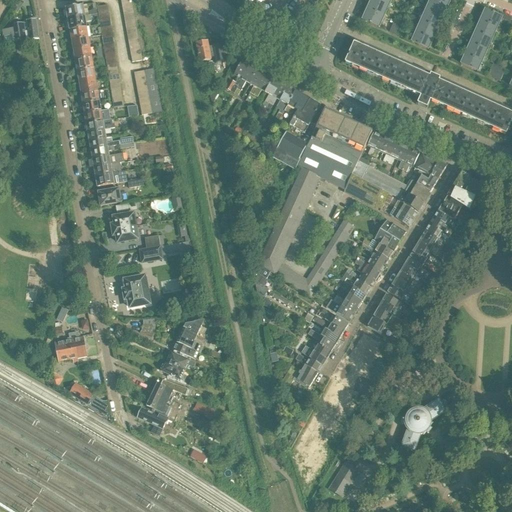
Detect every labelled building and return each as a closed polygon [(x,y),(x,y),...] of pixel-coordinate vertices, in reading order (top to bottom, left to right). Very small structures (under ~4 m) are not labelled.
[(375,0),(371,0),(367,9),(384,17),(385,13),(387,14),(389,11),(387,10),(389,6),(375,0)] [(428,6),(426,10),(443,17),(448,6),(433,0),(430,0),(430,3),(428,2),(426,5),(428,6)] [(68,16),(68,20),(85,17),(83,6),(66,8),(67,10),(65,10),(66,16),(68,16)] [(384,17),(367,9),(362,20),(370,24),(371,25),(372,25),(379,28),(384,17)] [(423,18),(421,21),(438,28),(443,17),(426,10),(424,15),(422,14),(421,17),(423,18)] [(485,10),(481,21),(497,28),(501,19),(502,17),(495,14),(493,13),(485,10)] [(91,16),(85,17),(68,20),(69,23),(67,23),(68,29),(70,29),(70,30),(70,31),(86,28),(86,23),(92,22),(91,17),(91,16)] [(3,30),(2,31),(3,37),(4,37),(5,44),(27,41),(27,40),(29,40),(29,41),(39,39),(36,19),(26,21),(27,23),(10,25),(11,29),(3,30)] [(407,26),(400,23),(395,20),(389,32),(401,38),(407,26)] [(417,30),(416,32),(433,39),(438,28),(421,21),(419,27),(417,26),(415,29),(417,30)] [(481,21),(476,32),(492,39),(494,35),(496,36),(497,33),(495,32),(497,28),(481,21)] [(71,37),(72,41),(88,38),(86,28),(70,31),(69,32),(70,36),(71,37)] [(433,39),(416,32),(412,42),(428,50),(433,39)] [(476,32),(471,43),(487,50),(488,47),(490,48),(492,45),(490,44),(492,39),(476,32)] [(74,50),(74,51),(90,48),(88,38),(72,41),(73,44),(72,46),(72,49),(74,50)] [(208,41),(196,44),(197,50),(200,62),(211,60),(211,59),(214,58),(215,63),(226,61),(225,54),(223,44),(215,46),(212,46),(213,48),(209,48),(209,47),(208,41)] [(431,101),(435,103),(506,135),(511,122),(511,111),(506,109),(505,111),(364,48),(365,46),(355,41),(354,44),(345,63),(346,64),(346,63),(421,97),(417,104),(427,109),(431,101)] [(471,43),(466,54),(482,61),(483,59),(485,60),(487,57),(485,56),(487,50),(471,43)] [(96,47),(97,58),(105,57),(105,55),(104,50),(103,46),(101,46),(96,47)] [(75,57),(76,62),(92,59),(90,48),(74,51),(74,52),(73,53),(74,56),(75,57)] [(482,61),(466,54),(461,64),(477,72),(482,61)] [(99,67),(104,67),(106,66),(106,65),(106,60),(105,57),(97,58),(99,67)] [(77,70),(77,71),(93,68),(92,59),(76,62),(76,65),(75,66),(76,69),(77,70)] [(231,93),(234,94),(250,66),(242,61),(234,75),(238,78),(235,83),(229,80),(224,88),(231,93)] [(488,76),(494,79),(500,82),(505,70),(493,65),(488,76)] [(246,82),(250,85),(258,71),(250,66),(234,94),(238,96),(246,82)] [(79,81),(79,82),(95,79),(93,68),(77,71),(78,75),(77,76),(78,80),(79,81)] [(148,93),(149,98),(150,103),(160,101),(157,85),(156,86),(155,78),(153,70),(151,71),(151,70),(145,72),(145,76),(146,82),(147,87),(148,93)] [(250,103),(252,98),(266,75),(258,71),(250,85),(254,87),(246,101),(250,103)] [(261,91),(265,94),(273,79),(266,75),(252,98),(256,100),(261,91)] [(81,90),(81,94),(97,91),(95,79),(79,82),(80,85),(79,86),(79,89),(81,90)] [(261,109),(265,111),(268,106),(281,83),(273,79),(265,94),(269,95),(264,104),(261,109)] [(276,100),(280,102),(288,88),(281,83),(268,106),(265,111),(269,114),(272,108),(276,100)] [(280,120),(283,113),(295,92),(288,88),(280,102),(276,108),(280,111),(276,117),(275,120),(278,122),(280,120)] [(83,103),(83,104),(99,101),(97,91),(81,94),(82,98),(81,99),(82,102),(83,103)] [(293,112),(296,113),(298,111),(302,114),(310,100),(297,93),(297,92),(296,92),(295,92),(283,113),(284,113),(285,111),(290,114),(293,112)] [(298,111),(296,113),(289,125),(300,131),(300,132),(300,131),(304,134),(321,106),(319,105),(310,100),(302,114),(298,111)] [(84,111),(85,114),(101,112),(99,101),(83,104),(83,105),(82,106),(83,110),(84,111)] [(163,112),(160,101),(150,103),(151,109),(141,111),(142,116),(152,114),(163,112)] [(137,106),(128,107),(129,117),(139,116),(137,106)] [(299,168),(314,176),(341,118),(326,111),(325,110),(308,145),(298,168),(299,168)] [(86,124),(86,125),(103,122),(101,112),(85,114),(85,118),(84,119),(85,123),(86,124)] [(320,179),(328,183),(356,125),(341,118),(314,176),(320,179)] [(87,130),(88,134),(94,133),(93,131),(98,130),(98,131),(110,129),(114,128),(114,125),(109,126),(104,127),(103,122),(86,125),(86,126),(86,129),(87,130)] [(358,163),(360,158),(372,132),(371,132),(366,130),(356,125),(328,183),(338,188),(345,191),(352,176),(358,163)] [(237,127),(234,134),(239,137),(243,131),(237,127)] [(89,141),(89,142),(106,139),(105,134),(111,133),(110,129),(98,131),(98,130),(93,131),(94,133),(88,134),(88,137),(88,141),(89,141)] [(272,158),(295,171),(308,145),(286,133),(272,158)] [(368,155),(372,157),(381,136),(374,133),(367,147),(371,148),(368,155)] [(254,134),(249,142),(255,145),(259,137),(254,134)] [(379,152),(382,154),(389,139),(381,136),(372,157),(376,159),(379,152)] [(261,137),(256,146),(263,151),(269,141),(261,137)] [(90,147),(91,151),(96,150),(96,149),(101,148),(101,149),(113,147),(117,146),(119,146),(120,146),(134,143),(133,138),(121,140),(119,142),(113,143),(112,143),(112,138),(106,139),(89,142),(90,143),(89,143),(89,147),(90,147)] [(383,162),(387,164),(396,143),(389,139),(382,154),(386,155),(383,162)] [(394,159),(398,160),(404,146),(396,143),(387,164),(391,165),(394,159)] [(398,169),(402,170),(411,150),(404,146),(398,160),(401,162),(398,169)] [(92,159),(109,156),(108,151),(114,150),(113,147),(101,149),(101,148),(96,149),(96,150),(91,151),(92,154),(91,155),(91,158),(92,159)] [(411,150),(402,170),(407,173),(409,166),(414,168),(420,154),(411,150)] [(93,165),(94,169),(100,168),(99,166),(104,165),(105,166),(120,163),(124,163),(123,154),(109,156),(92,159),(93,160),(92,161),(92,164),(93,165)] [(423,173),(430,159),(422,155),(415,169),(419,171),(417,175),(421,177),(423,173)] [(254,164),(261,168),(264,163),(257,158),(254,164)] [(358,163),(367,167),(369,162),(360,158),(358,163)] [(429,180),(438,163),(430,159),(423,173),(427,175),(425,179),(429,180)] [(95,176),(96,177),(112,175),(112,174),(122,172),(120,163),(105,166),(104,165),(99,166),(100,168),(94,169),(95,171),(94,172),(94,176),(95,176)] [(399,200),(398,202),(408,208),(417,214),(419,212),(421,211),(422,209),(422,207),(431,193),(418,185),(410,180),(406,187),(401,185),(396,182),(392,180),(387,177),(382,175),(378,173),(373,170),(369,168),(367,167),(358,163),(352,176),(389,195),(393,197),(399,200)] [(418,185),(431,193),(446,169),(445,166),(444,165),(440,163),(439,163),(438,163),(429,180),(425,179),(422,177),(418,185)] [(299,168),(256,263),(264,268),(271,273),(310,298),(352,232),(342,226),(306,281),(280,264),(320,179),(314,176),(299,168)] [(122,172),(112,174),(112,175),(96,177),(96,181),(95,182),(96,186),(97,186),(97,188),(127,182),(125,171),(122,172)] [(462,173),(438,212),(458,225),(458,224),(453,221),(463,207),(471,212),(476,201),(481,203),(483,189),(482,189),(483,185),(474,181),(474,182),(469,180),(471,177),(462,173)] [(243,179),(244,183),(246,186),(250,186),(253,183),(253,178),(250,175),(246,176),(243,179)] [(374,205),(382,209),(385,203),(389,195),(352,176),(345,191),(374,206),(374,205)] [(128,183),(129,189),(144,186),(143,180),(128,183)] [(98,193),(101,207),(121,203),(119,189),(98,193)] [(389,195),(385,203),(390,205),(393,197),(389,195)] [(400,212),(399,212),(413,221),(417,214),(408,208),(398,202),(394,208),(400,212)] [(394,209),(390,216),(409,228),(413,221),(399,212),(394,209)] [(464,216),(470,220),(474,214),(468,210),(464,216)] [(438,212),(433,219),(453,232),(456,233),(457,232),(454,230),(458,225),(438,212)] [(112,225),(113,231),(136,227),(134,214),(113,218),(115,225),(112,225)] [(433,219),(429,226),(449,238),(453,232),(433,219)] [(374,242),(379,245),(393,253),(406,233),(387,221),(375,241),(374,242)] [(449,238),(429,226),(425,232),(444,244),(450,248),(453,249),(455,246),(447,241),(449,238)] [(136,227),(113,231),(113,236),(116,236),(118,243),(138,240),(136,227)] [(425,232),(421,239),(440,250),(444,244),(425,232)] [(145,239),(147,250),(160,247),(159,236),(145,239)] [(421,239),(417,246),(436,258),(440,250),(421,239)] [(368,247),(389,260),(393,253),(379,245),(374,242),(375,241),(372,240),(370,244),(368,247)] [(160,247),(162,257),(181,254),(183,262),(192,261),(189,243),(160,247)] [(389,260),(368,247),(363,245),(362,246),(367,250),(373,254),(371,258),(385,266),(389,260)] [(417,246),(412,253),(432,264),(436,258),(417,246)] [(160,247),(147,250),(140,251),(142,264),(162,260),(162,257),(160,247)] [(412,253),(408,259),(422,268),(423,267),(422,267),(424,264),(430,267),(428,270),(437,275),(440,270),(440,269),(437,268),(432,264),(412,253)] [(357,259),(380,274),(385,266),(371,258),(369,262),(359,256),(357,259)] [(357,271),(361,274),(375,282),(380,274),(357,259),(355,263),(360,267),(357,271)] [(408,259),(405,265),(432,283),(435,279),(429,275),(421,270),(422,268),(408,259)] [(264,268),(256,263),(255,262),(251,263),(253,272),(267,280),(271,273),(264,268)] [(405,265),(400,272),(414,280),(416,277),(424,282),(428,285),(427,287),(429,288),(432,283),(405,265)] [(348,270),(345,274),(371,289),(375,282),(361,274),(359,278),(355,275),(348,270)] [(253,272),(255,282),(263,287),(267,280),(253,272)] [(400,272),(396,279),(417,292),(422,295),(423,293),(418,290),(421,285),(414,280),(400,272)] [(355,283),(353,287),(367,296),(371,289),(345,274),(343,277),(347,279),(351,282),(352,281),(355,283)] [(150,304),(145,277),(125,281),(126,290),(123,290),(125,300),(128,299),(130,308),(150,304)] [(396,279),(392,286),(406,294),(409,296),(413,299),(417,292),(396,279)] [(255,282),(257,294),(264,297),(268,290),(263,287),(255,282)] [(346,283),(342,290),(362,303),(367,296),(353,287),(346,283)] [(392,286),(387,293),(401,301),(405,303),(409,296),(406,294),(392,286)] [(342,290),(337,296),(358,309),(362,303),(342,290)] [(269,296),(293,309),(294,306),(289,303),(290,302),(272,292),(269,296)] [(386,294),(382,302),(401,312),(409,317),(411,313),(405,309),(406,307),(386,294)] [(337,296),(333,303),(354,316),(358,309),(337,296)] [(263,305),(268,309),(272,303),(265,298),(263,301),(265,302),(263,305)] [(331,301),(326,308),(331,311),(350,323),(354,316),(333,303),(331,301)] [(382,302),(378,308),(397,319),(401,312),(382,302)] [(274,315),(261,307),(261,309),(264,322),(268,325),(274,315)] [(406,325),(397,319),(378,308),(367,328),(380,336),(386,325),(395,331),(400,334),(406,325)] [(325,320),(324,320),(328,323),(344,332),(349,325),(336,317),(329,313),(327,317),(325,320)] [(314,323),(317,324),(323,328),(326,323),(320,319),(317,318),(314,323)] [(143,320),(143,327),(140,333),(151,339),(154,333),(155,327),(155,319),(143,320)] [(184,329),(180,336),(203,347),(208,349),(213,351),(216,344),(211,342),(210,345),(197,340),(195,339),(196,336),(201,326),(196,323),(186,325),(184,329)] [(328,328),(327,331),(340,339),(344,332),(328,323),(326,327),(328,328)] [(311,330),(311,331),(318,335),(321,329),(316,326),(316,327),(314,326),(311,330)] [(62,327),(56,328),(54,328),(56,335),(63,334),(62,327)] [(325,330),(321,337),(335,346),(340,339),(327,331),(325,330)] [(318,335),(311,331),(308,335),(315,340),(318,335)] [(67,341),(66,342),(68,351),(76,350),(78,359),(87,357),(83,338),(79,339),(78,333),(69,335),(70,339),(67,339),(67,341)] [(320,342),(318,345),(331,353),(335,346),(321,337),(318,335),(315,340),(320,342)] [(180,336),(177,343),(194,352),(198,353),(200,354),(203,347),(180,336)] [(389,344),(392,346),(393,347),(398,339),(394,336),(389,344)] [(68,351),(66,342),(55,344),(56,350),(54,350),(55,355),(57,354),(59,363),(73,360),(74,362),(77,361),(76,359),(78,359),(76,350),(68,351)] [(173,353),(173,354),(176,355),(191,362),(193,359),(194,360),(198,353),(194,352),(177,343),(173,351),(174,351),(173,353)] [(311,350),(312,351),(327,360),(331,353),(318,345),(315,343),(311,350)] [(269,346),(273,363),(278,361),(276,353),(275,349),(269,346)] [(308,355),(311,356),(309,359),(322,367),(327,360),(312,351),(311,350),(308,355)] [(212,351),(210,355),(220,360),(219,355),(219,354),(212,351)] [(168,357),(167,360),(168,362),(167,363),(177,367),(176,367),(185,371),(187,366),(193,369),(196,364),(191,362),(176,355),(173,354),(172,353),(170,357),(168,357)] [(296,360),(305,366),(318,374),(322,367),(309,359),(308,362),(303,359),(304,358),(299,355),(296,360)] [(164,366),(163,369),(163,371),(163,372),(168,375),(167,378),(173,380),(174,378),(180,380),(185,371),(176,367),(177,367),(167,363),(166,366),(164,366)] [(318,374),(305,366),(301,372),(291,366),(285,377),(276,391),(284,396),(293,381),(304,387),(306,387),(306,386),(310,388),(318,374)] [(63,379),(53,373),(48,383),(57,388),(63,379)] [(163,380),(161,385),(181,395),(185,397),(188,390),(163,380)] [(157,384),(152,395),(168,403),(170,398),(178,401),(181,395),(161,385),(157,384)] [(76,386),(70,395),(88,405),(93,396),(76,386)] [(322,419),(311,438),(334,450),(344,431),(336,426),(343,413),(352,417),(362,398),(340,386),(329,405),(338,410),(330,423),(322,419)] [(106,414),(111,403),(94,395),(89,406),(106,414)] [(152,395),(146,407),(153,410),(153,412),(158,415),(161,416),(167,419),(168,417),(171,409),(166,406),(168,403),(152,395)] [(402,424),(405,424),(405,426),(406,427),(406,428),(407,430),(401,447),(405,449),(404,452),(405,454),(407,455),(409,454),(411,451),(414,452),(421,435),(422,434),(423,435),(426,432),(428,433),(431,429),(429,427),(432,424),(431,423),(431,422),(446,411),(444,408),(447,406),(447,404),(446,401),(443,401),(440,403),(438,400),(423,410),(421,409),(420,409),(419,409),(417,409),(416,406),(411,407),(411,410),(410,411),(409,412),(408,413),(407,414),(406,415),(406,417),(405,418),(405,419),(402,418),(402,424)] [(212,419),(217,410),(198,401),(194,411),(212,419)] [(140,411),(138,415),(139,416),(138,418),(155,426),(152,433),(159,436),(159,437),(160,436),(163,429),(168,419),(167,419),(161,416),(158,415),(157,416),(142,409),(141,411),(140,411)] [(174,434),(180,425),(170,419),(164,428),(174,434)] [(301,445),(293,460),(297,474),(310,450),(309,449),(307,448),(308,445),(303,442),(301,445)] [(310,450),(297,474),(301,487),(314,463),(313,462),(310,461),(312,458),(307,456),(310,450)] [(206,457),(201,454),(198,461),(203,463),(206,457)] [(314,463),(301,487),(305,500),(318,476),(317,475),(314,474),(316,471),(311,468),(314,463)] [(359,471),(345,463),(329,490),(342,498),(359,471)]
